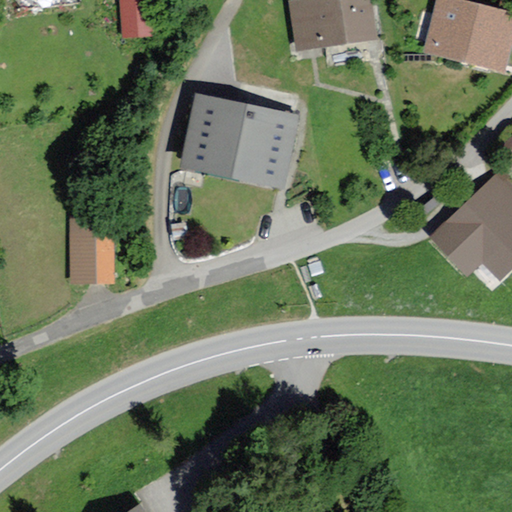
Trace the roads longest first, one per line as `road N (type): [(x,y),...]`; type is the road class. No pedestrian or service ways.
road 1 (residential): [(0,356),(336,235),(414,191),(511,110)]
road 2 (primary): [(316,337),(168,370),(59,425),(0,469)]
road 3 (unclassified): [(194,511),(216,466),(293,401),(316,337)]
road 4 (primary): [(511,345),(445,336),(316,337)]
